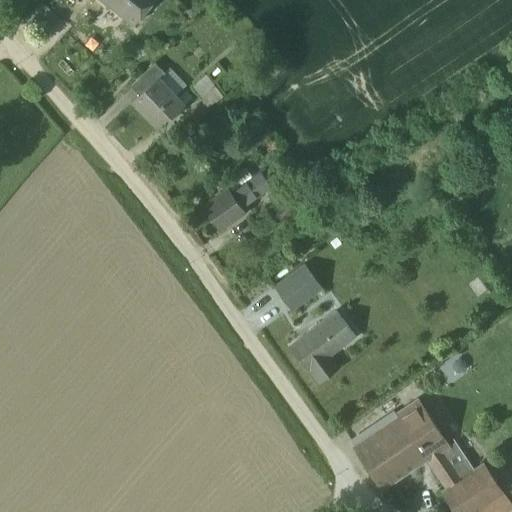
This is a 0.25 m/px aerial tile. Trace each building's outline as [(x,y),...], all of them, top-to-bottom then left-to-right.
[(154,0),(102,0),(134,25),(154,0)] [(155,63),(136,80),(145,89),(157,78),(158,79),(164,73),(155,63)] [(145,89),(132,102),(158,129),(178,111),(169,102),(174,97),(158,79),(157,78),(145,89)] [(248,180),(231,192),(241,206),(258,194),(248,180)] [(227,187),(201,205),(218,228),(244,211),(241,206),(231,192),(227,187)] [(295,190),(276,204),(287,221),(297,214),(302,221),(312,214),(295,190)] [(276,204),(253,220),(264,237),(287,221),(276,204)] [(303,275),(277,294),(285,304),(310,285),(303,275)] [(326,292),(318,282),(312,287),(319,297),(326,292)] [(310,285),(285,304),(294,316),(319,297),(312,287),(310,285)] [(337,311),(289,346),(308,371),(310,370),(318,381),(338,367),(330,355),(356,336),(337,311)] [(398,416),(353,446),(379,484),(418,457),(423,464),(429,460),(449,446),(418,400),(397,414),(398,416)] [(474,469),(456,442),(449,446),(429,460),(447,488),(444,490),(458,511),(503,511),(511,506),(511,504),(484,463),(474,469)]
